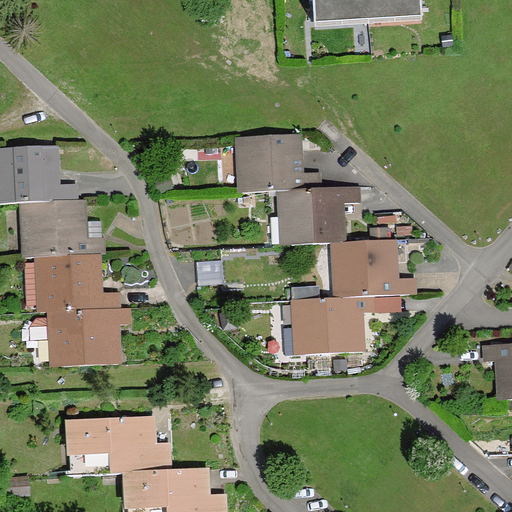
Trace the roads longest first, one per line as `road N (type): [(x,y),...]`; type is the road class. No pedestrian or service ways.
road 1 (residential): [(248,392),(191,320),(133,168),(0,42)]
road 2 (residential): [(511,495),(389,384)]
road 3 (residential): [(389,384),(248,392)]
road 4 (residential): [(248,392),(260,470),(296,511)]
